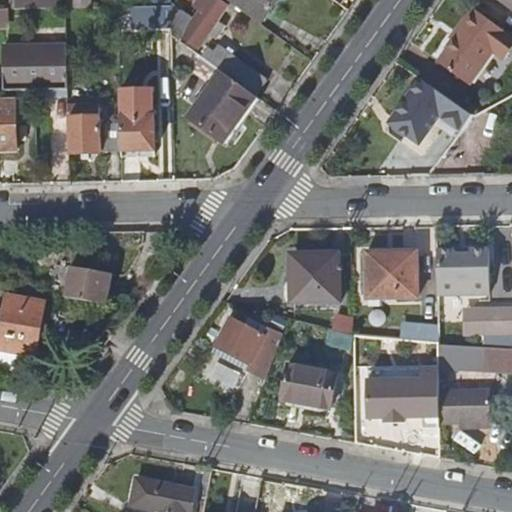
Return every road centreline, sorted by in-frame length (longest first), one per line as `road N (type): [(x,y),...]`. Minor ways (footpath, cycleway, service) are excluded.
road 1 (residential): [(94,422),(511,500)]
road 2 (tertiary): [(94,422),(252,204)]
road 3 (residential): [(252,204),(511,199)]
road 4 (tertiary): [(252,204),(401,0)]
road 5 (residential): [(0,210),(252,204)]
